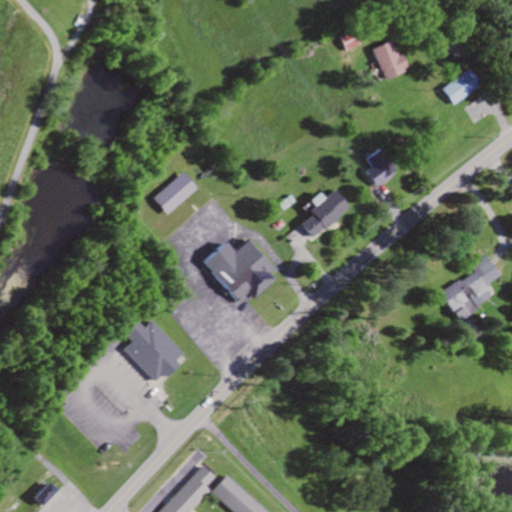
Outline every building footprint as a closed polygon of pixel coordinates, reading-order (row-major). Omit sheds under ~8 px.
[(378,80),(402,71),(396,54),(390,56),(384,41),(366,49),(378,80)] [(447,107),(472,86),(459,71),(434,91),(447,107)] [(388,177),(373,150),(358,159),(364,169),(359,172),(368,188),(388,177)] [(160,216),(189,189),(174,173),(145,200),(160,216)] [(318,199),(313,194),(297,208),(304,216),(294,226),(307,241),(343,208),(327,191),(318,199)] [(250,300),(271,280),(265,274),(270,270),(240,239),(226,253),(215,242),(193,264),(232,304),(243,293),(250,300)] [(494,277),(481,256),(464,266),(469,273),(434,294),(452,325),(473,313),(468,306),(483,297),(477,287),(494,277)] [(178,355),(142,321),(134,330),(123,320),(111,333),(121,343),(114,351),(148,383),(155,376),(157,378),(178,355)] [(210,478),(198,467),(154,511),(186,511),(205,492),(201,488),(210,478)] [(205,493),(224,511),(259,511),(222,476),(205,493)] [(35,508),(52,492),(44,483),(27,498),(35,508)]
